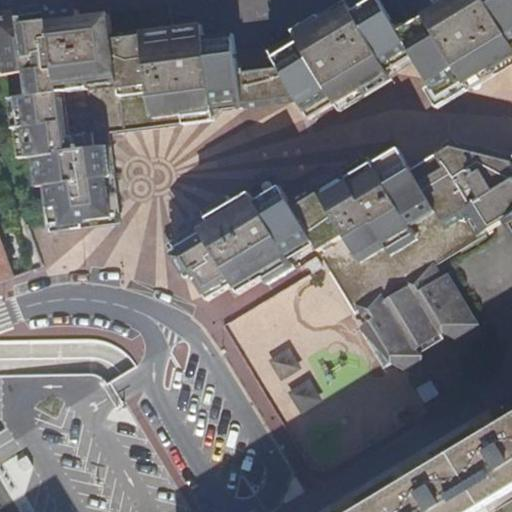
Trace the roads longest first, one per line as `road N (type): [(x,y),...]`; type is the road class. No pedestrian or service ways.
road 1 (residential): [(252,511),(279,466),(204,344),(182,323),(139,310)]
road 2 (residential): [(139,310),(156,345),(150,390),(229,511)]
road 3 (residential): [(0,313),(44,297),(139,310)]
